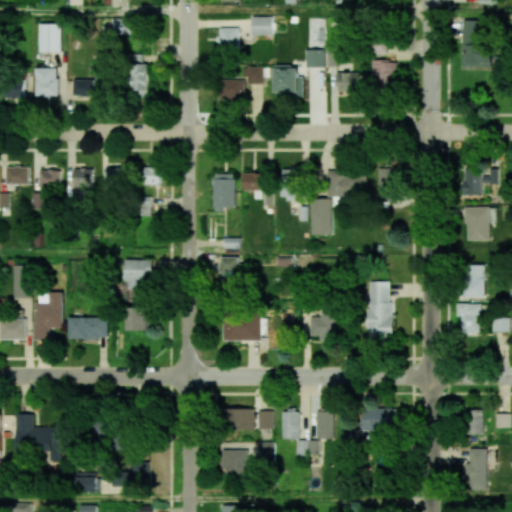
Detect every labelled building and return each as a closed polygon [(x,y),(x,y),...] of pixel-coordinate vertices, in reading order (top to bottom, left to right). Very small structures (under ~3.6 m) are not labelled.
[(272,35),(272,17),(252,16),(252,35),(272,35)] [(461,65),(492,67),(493,47),(481,46),(483,19),(463,18),(461,65)] [(40,52),(62,52),(61,23),(39,23),(40,52)] [(239,27),(219,28),(219,50),(239,49),(239,27)] [(307,67),(325,67),(325,49),(306,49),(307,67)] [(131,95),(149,95),(148,52),(131,53),(131,95)] [(397,60),(373,61),(374,84),(397,83),(397,60)] [(275,95),(304,95),(304,76),(299,76),(299,66),(276,66),(275,95)] [(57,67),(35,68),(36,96),(58,95),(57,67)] [(246,67),(246,83),(264,83),(264,67),(246,67)] [(361,72),(338,72),(338,91),(361,91),(361,72)] [(6,97),(25,98),(25,80),(7,79),(6,97)] [(94,79),(74,79),(73,96),(94,96),(94,79)] [(245,79),(219,80),(219,101),(246,101),(245,79)] [(6,183),(29,184),(29,166),(6,166),(6,183)] [(484,194),(483,183),(499,183),(499,166),(464,167),(464,195),(484,194)] [(124,167),(103,168),(103,188),(125,188),(124,167)] [(161,167),(142,167),(142,184),(161,184),(161,167)] [(282,200),(302,199),(301,167),(281,168),(282,200)] [(395,200),(395,194),(402,194),(403,168),(380,167),(379,199),(395,200)] [(74,168),(74,186),(93,187),(93,168),(74,168)] [(40,170),(40,187),(60,186),(60,169),(40,170)] [(367,171),(328,171),(328,194),(368,193),(367,171)] [(244,190),(255,190),(255,198),(269,199),(269,172),(244,172),(244,190)] [(235,173),(214,174),(215,209),(236,208),(235,173)] [(333,234),(332,198),(312,198),(312,234),(333,234)] [(466,240),(490,240),(490,222),(497,222),(497,206),(466,207),(466,240)] [(240,257),(222,257),(222,271),(227,270),(227,285),(240,285),(240,257)] [(154,260),(127,259),(126,288),(141,288),(141,281),(153,281),(154,260)] [(13,297),(31,297),(32,265),(14,264),(13,297)] [(486,264),(468,264),(467,297),(486,297),(486,264)] [(392,281),(368,281),(369,331),(370,331),(370,338),(392,338),(392,281)] [(64,293),(36,292),(36,338),(51,338),(51,327),(63,327),(64,293)] [(461,315),(462,332),(481,332),(481,303),(457,303),(458,315),(461,315)] [(128,330),(152,329),(151,307),(127,307),(128,330)] [(311,316),(310,335),(320,336),(320,339),(336,340),(337,308),(322,307),(321,317),(311,316)] [(510,331),(510,316),(492,315),(492,331),(510,331)] [(69,317),(70,339),(108,338),(108,316),(69,317)] [(224,340),(261,340),(261,316),(224,316),(224,340)] [(0,339),(27,339),(27,318),(0,318),(0,339)] [(254,429),(255,409),(229,408),(228,429),(254,429)] [(365,429),(397,430),(397,408),(365,408),(365,429)] [(484,409),(466,409),(466,433),(484,434),(484,409)] [(274,428),(274,410),(258,410),(258,428),(274,428)] [(283,438),(299,438),(299,410),(283,410),(283,438)] [(317,439),(335,438),(334,411),(317,411),(317,439)] [(36,427),(36,413),(17,413),(17,453),(52,453),(52,460),(64,460),(64,427),(36,427)] [(496,427),(511,427),(511,413),(496,413),(496,427)] [(318,440),(297,439),(297,460),(309,460),(309,454),(317,454),(318,440)] [(275,442),(261,441),(261,457),(274,458),(275,442)] [(488,448),(469,448),(468,489),(487,490),(488,448)] [(224,476),(249,476),(248,449),(223,450),(224,476)] [(100,472),(76,471),(76,491),(99,491),(100,472)] [(113,475),(114,485),(133,484),(132,474),(113,475)] [(14,511),(33,511),(33,503),(15,503),(14,511)]
